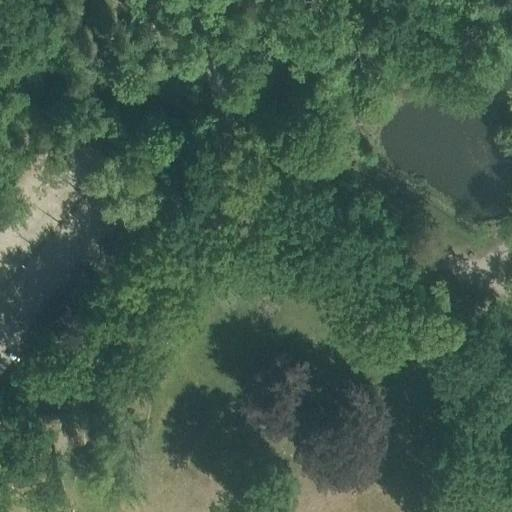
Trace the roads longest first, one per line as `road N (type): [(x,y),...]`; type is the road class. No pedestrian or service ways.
road 1 (unclassified): [(511,303),(267,216),(234,173)]
road 2 (unclassified): [(56,370),(234,173)]
road 3 (unknown): [(36,203),(59,183),(78,182),(92,186),(108,216),(0,328)]
road 4 (unclassified): [(234,173),(201,0)]
road 5 (unclassified): [(56,511),(56,370)]
